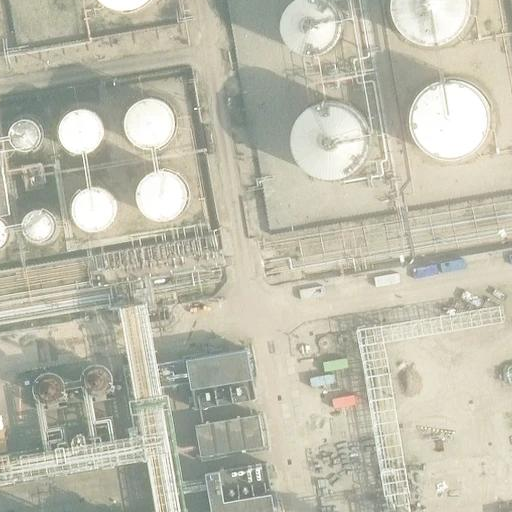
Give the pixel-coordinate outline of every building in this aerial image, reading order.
[(344,32),(344,26),(344,20),(342,14),(339,9),(335,4),(331,0),(330,0),(296,0),(291,4),(288,9),(285,14),(283,20),(282,26),(283,32),(285,38),(288,43),(291,48),(296,52),(301,54),(307,56),(313,57),(319,56),(325,54),(331,52),(335,48),(339,43),(342,38),(344,32)] [(469,14),(469,7),(468,0),(393,0),(392,3),(392,11),(394,18),(397,25),(401,31),(406,36),(412,40),(418,43),(425,45),(433,45),(440,44),(447,42),(453,38),(459,33),(463,27),(467,21),(469,14)] [(489,127),(490,119),(489,112),(487,104),(483,97),(479,91),(473,86),(466,82),(459,79),(451,78),(443,79),(435,80),(428,84),(422,88),(416,94),(412,100),(409,108),(408,115),(408,123),(409,131),(412,138),(416,145),(422,150),(428,155),(435,158),(443,160),(451,160),(458,159),(466,157),(473,153),(479,148),(483,142),(487,135),(489,127)] [(177,130),(177,124),(177,119),(175,114),(173,110),(169,105),(165,102),(161,99),(156,98),(151,97),(145,97),(140,98),(136,101),(131,104),(128,107),(125,112),(123,117),(122,122),(122,127),(123,132),(125,137),(128,142),(131,145),(136,148),(140,151),(145,152),(151,152),(156,151),(161,150),(165,147),(169,144),(173,139),(175,135),(177,130)] [(372,151),(373,143),(373,135),(370,128),(367,121),(362,115),(356,109),(349,105),(342,103),(334,102),(326,102),(318,104),(311,107),(304,112),(299,117),(295,124),(292,131),(290,139),(290,147),(292,155),(295,162),(299,169),(304,174),(311,179),(318,182),(326,184),(333,184),(341,183),(349,181),(356,177),(362,172),(367,166),(370,159),(372,151)] [(105,129),(104,120),(102,116),(99,113),(95,109),(91,107),(83,105),(79,105),(73,106),(69,108),(65,111),(62,115),(59,119),(58,122),(57,127),(57,132),(58,137),(60,141),(63,145),(66,148),(71,151),(76,152),(80,153),(86,152),(90,151),(97,147),(100,143),(103,139),(105,135),(105,129)] [(39,142),(40,136),(39,131),(36,126),(32,122),(26,120),(20,121),(15,123),(11,128),(9,133),(9,139),(11,145),(15,149),(20,152),(26,152),(32,151),(36,147),(39,142)] [(186,194),(186,189),(184,183),(181,178),(178,175),(173,172),(169,170),(165,169),(159,168),(155,169),(149,171),(145,174),(142,177),(139,180),(137,184),(136,189),(135,194),(137,203),(139,207),(142,211),(145,213),(149,216),(155,218),(159,219),(165,219),(169,217),(174,215),(178,212),(181,209),(184,204),(185,200),(186,194)] [(116,213),(116,208),(116,202),(114,197),(111,192),(106,189),(101,186),(96,185),(90,185),(85,186),(80,189),(76,192),(73,197),(71,202),(70,208),(71,213),(73,218),(76,223),(80,227),(85,229),(90,231),(96,231),(101,229),(106,227),(111,223),(114,218),(116,213)] [(53,232),(54,227),(53,221),(50,216),(46,213),(41,211),(35,211),(30,213),(25,216),(23,221),(22,227),(23,232),(26,237),(30,241),(35,242),(41,242),(46,241),(50,237),(53,232)] [(271,334),(276,357),(294,354),(289,330),(271,334)] [(248,346),(159,362),(164,387),(191,382),(196,409),(257,398),(248,346)] [(65,391),(65,390),(64,384),(60,379),(57,376),(54,375),(47,374),(41,375),(36,379),(33,385),(32,390),(33,396),(36,402),(42,405),(47,407),(53,406),(59,403),(63,398),(65,391)] [(261,414),(198,425),(203,456),(266,446),(261,414)] [(275,511),(267,460),(206,470),(212,511),(275,511)]
